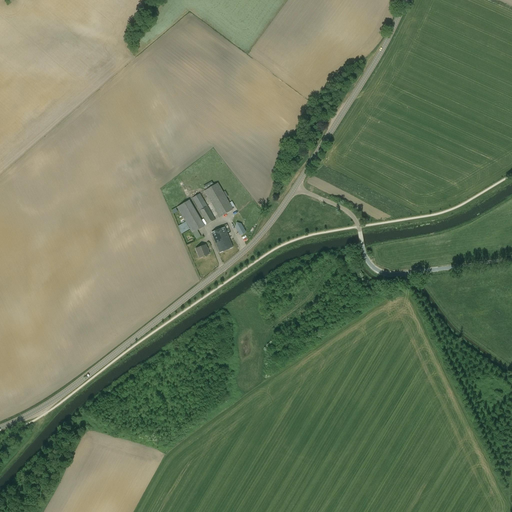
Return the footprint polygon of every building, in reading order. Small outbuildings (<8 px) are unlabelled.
[(233,210),(218,183),(204,191),(219,218),(233,210)] [(200,194),(192,198),(207,225),(215,220),(200,194)] [(201,236),(197,231),(205,226),(189,200),(177,207),(192,234),(193,233),(196,239),(201,236)] [(240,235),(247,232),(241,222),(235,225),(240,235)] [(225,228),(212,233),(220,253),(233,247),(225,228)] [(196,249),(199,258),(209,254),(206,245),(196,249)]
